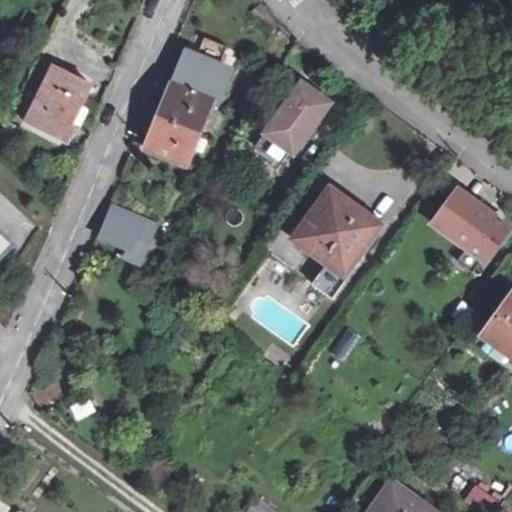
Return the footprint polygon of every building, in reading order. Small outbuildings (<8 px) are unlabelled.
[(282,24),(265,4),(255,12),(273,32),(282,24)] [(230,73),(185,56),(173,87),(171,86),(144,152),(185,168),(212,103),(218,105),(230,73)] [(72,131),(68,129),(87,87),(52,72),(26,131),(65,148),(72,131)] [(332,105),(303,84),(266,133),(294,154),(332,105)] [(485,264),(510,230),(457,191),(432,225),(485,264)] [(337,285),(377,228),(330,192),(295,242),(331,269),(325,276),(337,285)] [(156,224),(113,207),(101,237),(130,249),(127,258),(140,264),(156,224)] [(510,380),(511,376),(511,293),(470,353),(509,381),(510,380)] [(345,328),(330,354),(346,362),(360,336),(345,328)] [(72,409),(77,420),(97,410),(91,399),(72,409)] [(162,453),(147,474),(161,484),(176,463),(162,453)] [(394,482),(372,511),(431,511),(413,500),(416,496),(394,482)] [(479,511),(491,511),(498,504),(480,491),(470,506),(479,511)] [(246,511),(276,511),(257,498),(246,511)]
